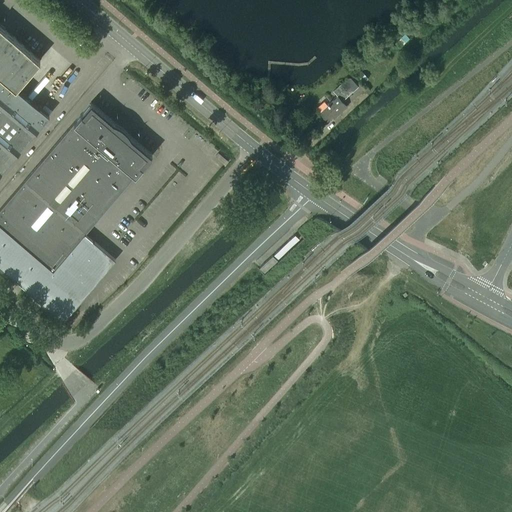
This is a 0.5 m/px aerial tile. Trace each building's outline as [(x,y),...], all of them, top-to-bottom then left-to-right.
[(16,86),(24,78),(40,59),(0,24),(0,171),(49,114),(16,86)] [(334,118),(347,106),(337,96),(329,103),(328,102),(327,104),(327,105),(320,112),(327,120),(332,116),(334,118)] [(91,102),(0,208),(0,265),(16,280),(24,286),(63,320),(116,259),(85,233),(152,154),(91,102)] [(299,239),(295,234),(274,254),(278,258),(299,239)] [(278,260),(272,255),(259,267),(264,273),(278,260)] [(47,502),(33,490),(13,511),(58,511),(52,507),(47,502)]
